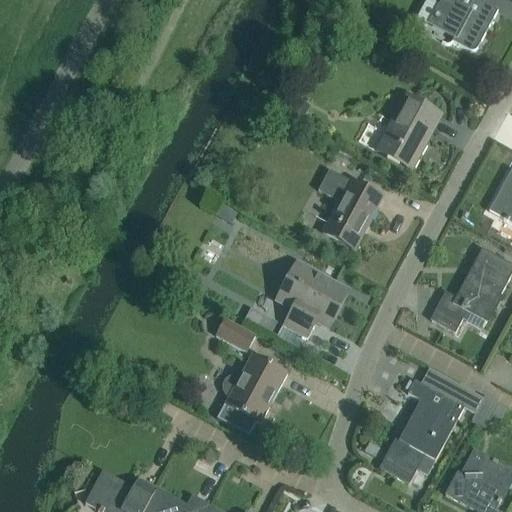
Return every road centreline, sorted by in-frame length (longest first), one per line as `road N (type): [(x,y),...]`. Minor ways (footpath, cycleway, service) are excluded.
road 1 (residential): [(358,511),(332,492),(327,475),(347,408),(400,274),(511,79)]
road 2 (residential): [(0,199),(110,0)]
